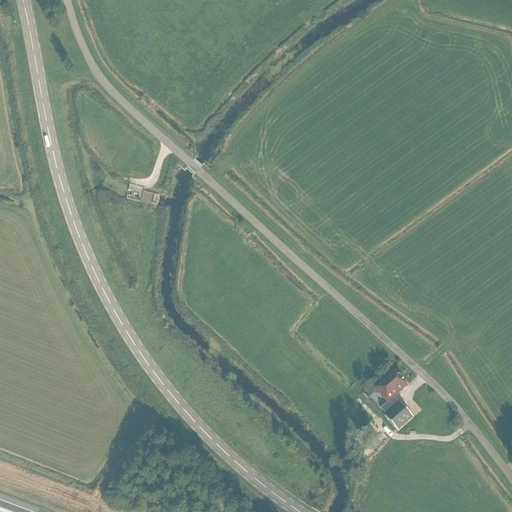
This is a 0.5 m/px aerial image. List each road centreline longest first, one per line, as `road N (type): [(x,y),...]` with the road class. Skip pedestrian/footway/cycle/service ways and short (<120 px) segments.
road 1 (unclassified): [(511,479),(441,392),(106,87),(66,0)]
road 2 (tertiary): [(298,511),(210,442),(106,302),(50,151),(22,0)]
